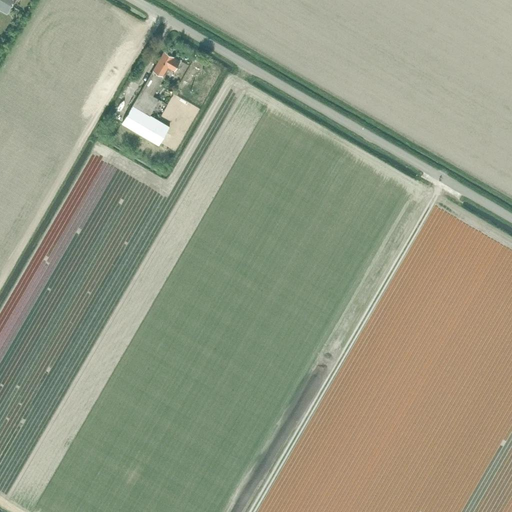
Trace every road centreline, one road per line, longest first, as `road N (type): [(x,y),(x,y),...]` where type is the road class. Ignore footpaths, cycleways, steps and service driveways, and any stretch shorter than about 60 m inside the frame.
road 1 (unclassified): [(511,219),(133,0)]
road 2 (unknown): [(441,178),(251,511)]
